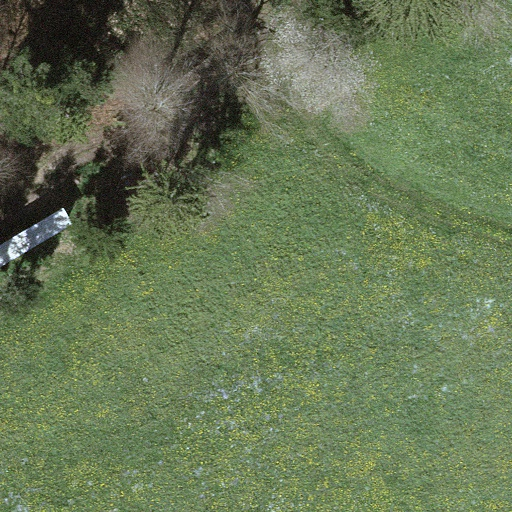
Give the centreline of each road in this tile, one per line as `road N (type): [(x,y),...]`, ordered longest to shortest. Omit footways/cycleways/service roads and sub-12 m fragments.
road 1 (track): [(0,315),(302,114)]
road 2 (track): [(299,0),(294,82),(302,114),(351,169),(401,199)]
road 3 (track): [(511,249),(401,199)]
